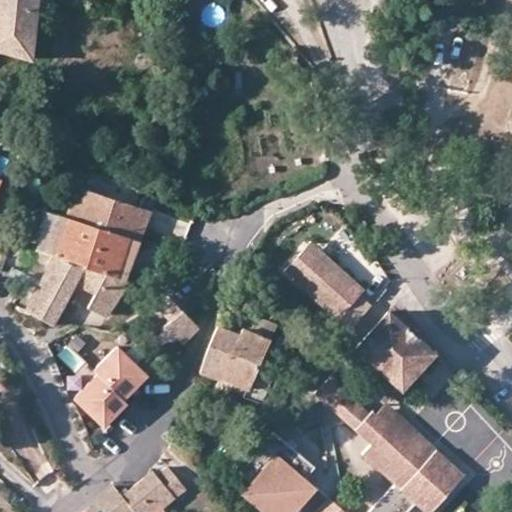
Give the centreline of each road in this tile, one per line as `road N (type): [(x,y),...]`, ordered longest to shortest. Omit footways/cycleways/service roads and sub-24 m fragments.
road 1 (residential): [(347,172),(243,228),(192,373),(164,425),(94,488)]
road 2 (residential): [(347,172),(435,305),(511,365)]
road 3 (residential): [(0,318),(23,340),(94,488)]
road 4 (residential): [(332,0),(346,51),(347,172)]
